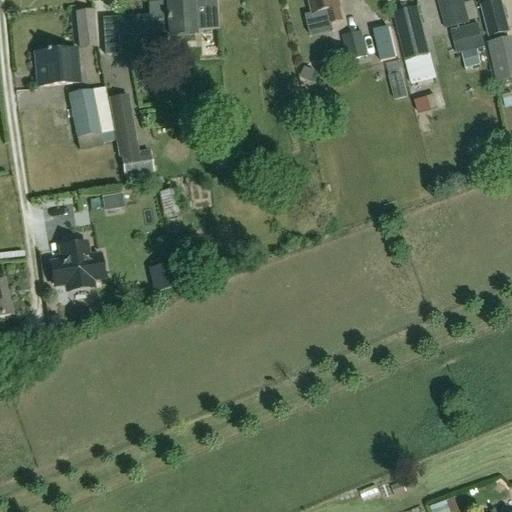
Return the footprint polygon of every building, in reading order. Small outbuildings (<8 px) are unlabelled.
[(119,38),(221,31),(221,30),(218,30),(216,1),(219,1),(219,0),(147,4),(148,17),(118,19),(118,18),(102,20),(104,56),(120,55),(119,38)] [(339,8),(340,8),(338,0),(308,0),(312,15),(327,11),(330,25),(343,22),(339,8)] [(490,38),(509,33),(501,2),(481,7),(490,38)] [(464,4),(440,11),(445,29),(469,23),(469,22),(464,4)] [(392,14),(405,63),(430,56),(418,7),(392,14)] [(92,12),(76,14),(78,38),(94,36),(92,12)] [(350,56),(352,61),(365,58),(359,33),(344,37),(349,56),(350,56)] [(511,80),(511,39),(511,38),(487,43),(496,84),(511,80)] [(35,55),(38,88),(78,85),(74,51),(48,53),(48,52),(46,52),(46,54),(35,55)] [(466,70),(480,66),(476,51),(462,54),(466,70)] [(433,68),(408,74),(411,86),(436,80),(433,68)] [(408,97),(402,74),(388,77),(394,101),(408,97)] [(70,97),(76,123),(64,125),(67,139),(98,132),(98,134),(105,133),(107,142),(115,140),(105,89),(89,93),(70,97)] [(151,173),(152,173),(149,153),(136,156),(125,98),(109,101),(119,159),(121,158),(124,178),(126,177),(127,186),(152,181),(151,173)] [(164,218),(180,215),(176,190),(160,193),(164,218)] [(64,265),(51,267),(54,283),(72,281),(73,289),(91,287),(89,278),(96,277),(93,262),(87,263),(84,246),(62,249),(64,265)] [(173,269),(150,274),(154,291),(177,286),(173,269)] [(3,282),(0,282),(0,318),(12,316),(3,282)] [(53,328),(60,326),(58,318),(50,320),(53,328)] [(401,484),(391,488),(394,497),(405,492),(401,484)] [(449,511),(446,502),(430,508),(431,511),(449,511)]
